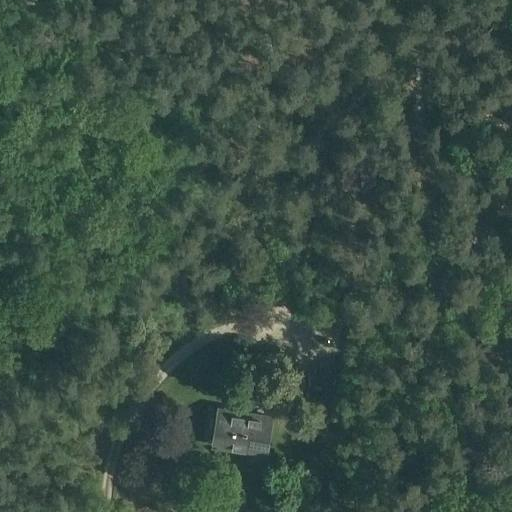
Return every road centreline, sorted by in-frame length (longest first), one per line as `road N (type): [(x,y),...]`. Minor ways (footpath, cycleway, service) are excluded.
road 1 (track): [(427,0),(421,136),(459,401),(471,435)]
road 2 (track): [(107,511),(126,418),(181,355),(249,328),(307,332),(297,412),(254,404)]
road 3 (track): [(279,328),(336,111),(424,17)]
